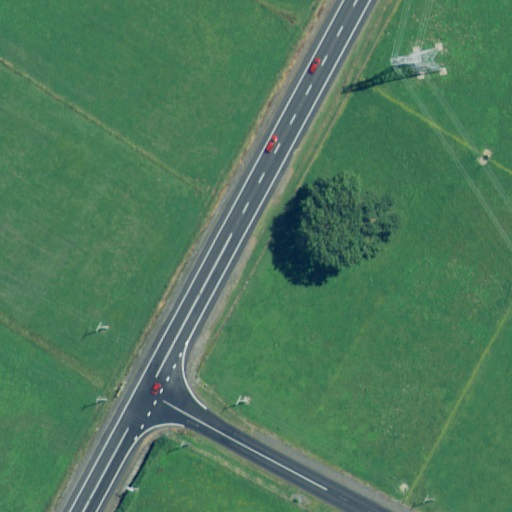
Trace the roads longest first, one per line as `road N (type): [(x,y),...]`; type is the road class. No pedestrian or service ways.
road 1 (primary): [(353,0),(146,394)]
road 2 (unclassified): [(146,394),(369,511)]
road 3 (primary): [(146,394),(83,511)]
